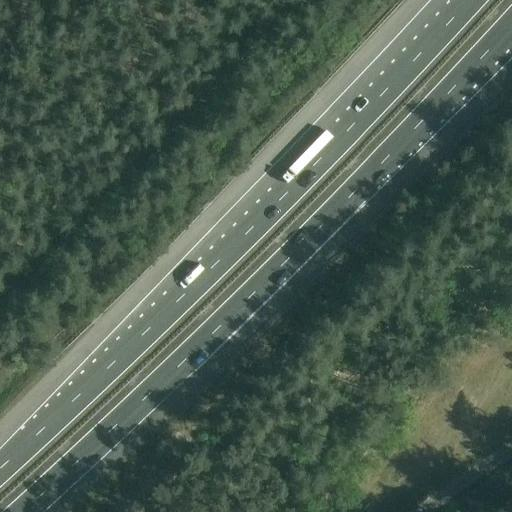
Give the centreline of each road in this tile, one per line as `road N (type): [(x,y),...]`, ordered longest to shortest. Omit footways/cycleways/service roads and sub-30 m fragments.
road 1 (motorway): [(29,511),(214,338),(511,20)]
road 2 (motorway): [(468,0),(176,301),(0,465)]
road 3 (unknown): [(0,106),(259,26),(284,0)]
